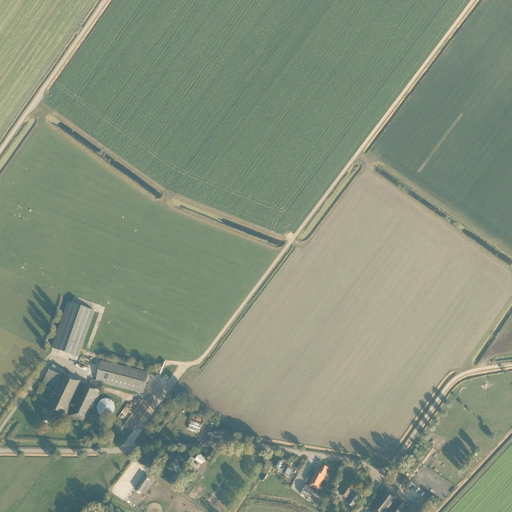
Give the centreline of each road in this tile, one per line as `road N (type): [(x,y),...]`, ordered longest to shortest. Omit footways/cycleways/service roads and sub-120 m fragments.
road 1 (track): [(129,449),(183,366),(200,360),(473,0)]
road 2 (unclassified): [(360,511),(383,475),(350,460),(222,444),(0,452)]
road 3 (unclassified): [(0,151),(105,0)]
